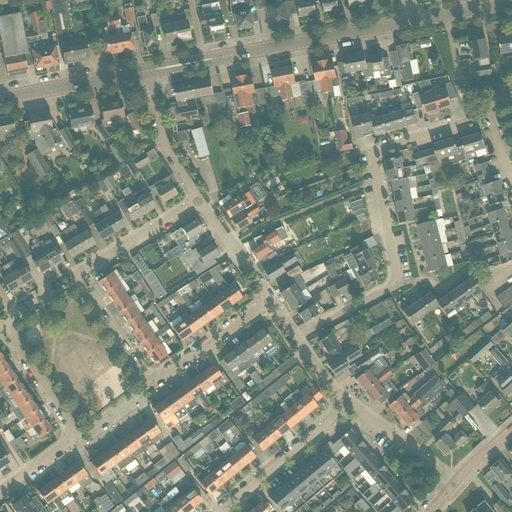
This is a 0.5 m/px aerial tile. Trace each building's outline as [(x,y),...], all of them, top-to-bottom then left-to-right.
[(69,23),(67,13),(64,0),(49,0),(56,39),(63,38),(64,44),(60,45),(64,63),(72,62),(68,43),(70,43),(67,29),(69,23)] [(77,9),(88,7),(86,0),(64,0),(67,13),(69,23),(67,29),(70,43),(68,43),(72,62),(89,59),(87,49),(83,26),(82,27),(81,21),(79,21),(77,9)] [(198,15),(200,25),(207,23),(209,35),(224,32),(223,26),(229,25),(228,17),(225,0),(223,0),(222,0),(218,0),(220,12),(211,13),(211,15),(203,17),(203,14),(198,15)] [(233,0),(231,0),(232,5),(229,5),(231,16),(234,15),(237,29),(244,28),(245,29),(249,28),(250,27),(252,26),(251,20),(257,19),(255,7),(254,8),(250,0),(233,0)] [(254,0),(257,9),(266,8),(269,24),(287,20),(283,3),(282,0),(254,0)] [(295,3),(296,8),(298,17),(314,14),(311,0),(304,0),(304,1),(295,3)] [(319,0),(322,12),(337,10),(335,0),(319,0)] [(124,10),(127,24),(134,22),(132,8),(124,10)] [(135,18),(138,33),(142,33),(145,47),(157,45),(152,25),(147,26),(144,12),(135,13),(136,18),(135,18)] [(175,24),(171,25),(174,40),(175,41),(178,41),(190,38),(184,13),(177,14),(179,23),(175,24)] [(118,17),(112,18),(113,27),(114,26),(116,36),(119,53),(134,50),(132,40),(130,33),(121,35),(119,29),(121,28),(118,17)] [(107,39),(101,40),(102,46),(104,55),(119,53),(116,36),(114,26),(113,27),(112,18),(105,19),(107,27),(105,27),(107,39)] [(35,36),(24,38),(27,54),(32,53),(35,69),(47,67),(38,22),(37,19),(32,20),(35,36)] [(170,19),(159,21),(160,27),(163,26),(164,33),(166,43),(175,41),(174,40),(171,25),(170,19)] [(43,21),(38,22),(47,67),(58,64),(55,46),(49,48),(46,35),(43,21)] [(511,35),(498,38),(501,55),(511,52),(511,35)] [(476,68),(478,76),(488,74),(492,74),(485,40),(470,43),(474,59),(478,59),(480,68),(476,68)] [(19,42),(0,45),(0,76),(24,72),(19,42)] [(397,47),(397,52),(390,53),(393,68),(400,66),(403,82),(413,80),(409,61),(412,61),(409,45),(397,47)] [(354,56),(356,71),(361,71),(364,78),(374,77),(373,72),(370,57),(365,58),(364,54),(354,56)] [(382,55),(370,57),(373,72),(379,71),(380,78),(391,76),(390,69),(388,58),(382,59),(382,55)] [(339,75),(356,71),(354,56),(342,58),(343,62),(337,63),(339,75)] [(322,61),(328,92),(329,99),(335,98),(333,87),(340,86),(338,76),(336,77),(334,64),(330,64),(329,60),(322,61)] [(323,93),(328,92),(322,61),(316,63),(316,67),(313,67),(315,81),(320,80),(323,93)] [(443,66),(434,68),(436,76),(445,74),(443,66)] [(282,69),(287,99),(288,101),(289,108),(295,107),(293,98),(290,84),(295,83),(292,67),(282,69)] [(282,100),(287,99),(282,69),(271,71),(274,87),(269,88),(271,97),(281,96),(282,100)] [(255,92),(252,79),(249,79),(248,75),(241,77),(247,107),(249,116),(254,115),(252,106),(250,93),(255,92)] [(249,116),(247,107),(241,77),(234,78),(235,82),(231,82),(234,96),(237,109),(238,109),(242,128),(251,126),(249,116)] [(192,83),(195,98),(201,97),(202,105),(217,103),(216,102),(215,94),(213,94),(211,80),(192,83)] [(307,93),(308,93),(305,80),(298,82),(302,102),(309,101),(307,93)] [(189,99),(195,98),(192,83),(174,87),(178,107),(190,105),(189,99)] [(442,90),(433,93),(439,111),(447,109),(446,107),(451,106),(450,100),(457,98),(451,83),(440,86),(442,90)] [(439,111),(433,93),(424,95),(423,91),(412,95),(417,110),(423,108),(425,114),(430,112),(430,114),(439,111)] [(315,92),(308,93),(307,93),(309,101),(309,102),(317,100),(315,92)] [(101,121),(101,125),(102,124),(104,128),(114,126),(113,119),(123,117),(120,101),(101,105),(104,120),(101,121)] [(224,101),(216,102),(217,103),(218,112),(226,110),(224,101)] [(196,116),(194,107),(177,110),(179,119),(196,116)] [(68,113),(70,122),(71,129),(94,125),(91,108),(68,113)] [(412,108),(402,111),(407,127),(417,123),(412,108)] [(402,111),(392,114),(396,130),(407,127),(402,111)] [(34,145),(37,150),(40,155),(63,141),(68,150),(76,146),(65,128),(56,133),(53,128),(52,129),(49,112),(42,113),(34,115),(27,116),(27,117),(28,117),(28,122),(24,122),(26,140),(33,139),(34,145)] [(137,129),(141,138),(144,137),(133,113),(127,116),(134,130),(137,129)] [(369,113),(360,116),(365,134),(374,131),(371,121),(371,120),(369,113)] [(392,114),(381,117),(386,133),(396,130),(392,114)] [(15,132),(20,131),(18,121),(13,122),(12,116),(0,118),(0,141),(16,138),(15,132)] [(365,134),(360,116),(351,119),(357,139),(364,137),(363,135),(365,134)] [(381,117),(371,120),(371,121),(374,131),(375,136),(386,133),(381,117)] [(102,124),(101,125),(96,128),(105,143),(111,139),(104,128),(102,124)] [(186,129),(176,132),(179,143),(189,140),(186,129)] [(201,130),(191,133),(198,159),(209,157),(201,130)] [(346,130),(336,132),(339,152),(343,151),(353,150),(351,140),(347,140),(346,130)] [(267,133),(260,137),(265,145),(271,141),(267,133)] [(481,133),(470,137),(475,152),(486,149),(481,133)] [(460,140),(460,141),(464,155),(465,155),(466,160),(476,156),(475,152),(470,137),(460,140)] [(443,142),(447,156),(454,155),(456,161),(458,162),(466,160),(465,155),(464,155),(460,141),(455,142),(453,138),(443,142)] [(431,161),(447,156),(443,142),(432,145),(433,149),(428,151),(431,161)] [(111,146),(108,148),(119,163),(122,161),(111,146)] [(153,148),(132,161),(139,172),(137,169),(149,161),(150,163),(158,157),(153,148)] [(40,155),(37,150),(26,156),(39,179),(50,172),(40,155)] [(385,160),(387,171),(403,168),(400,155),(403,154),(402,151),(391,154),(392,159),(385,160)] [(425,152),(419,153),(422,164),(428,162),(425,152)] [(422,164),(419,153),(413,155),(416,166),(422,164)] [(132,161),(117,170),(121,177),(130,171),(133,176),(139,172),(132,161)] [(474,167),(476,172),(488,168),(486,163),(474,167)] [(389,182),(392,181),(408,178),(404,178),(403,168),(387,171),(389,182)] [(488,168),(476,172),(478,178),(490,174),(488,168)] [(110,175),(104,179),(111,191),(117,188),(113,181),(110,175)] [(170,183),(175,181),(171,175),(160,182),(163,187),(156,191),(163,203),(177,195),(170,183)] [(475,182),(480,198),(502,191),(499,181),(492,183),(490,177),(481,180),(475,182)] [(392,181),(394,192),(410,189),(408,178),(392,181)] [(108,191),(103,181),(88,189),(92,195),(101,191),(102,194),(108,191)] [(144,215),(136,202),(135,202),(127,188),(121,191),(129,206),(124,208),(132,222),(144,215)] [(394,192),(396,203),(412,200),(410,189),(394,192)] [(251,206),(257,202),(250,191),(244,195),(247,199),(241,203),(238,197),(222,207),(229,217),(244,208),(245,209),(251,206)] [(488,201),(492,213),(501,210),(501,209),(499,204),(506,202),(502,191),(480,198),(482,203),(488,201)] [(147,195),(136,202),(144,215),(155,208),(147,195)] [(95,223),(85,208),(86,208),(80,199),(74,202),(77,206),(77,207),(79,211),(89,227),(95,223)] [(396,203),(398,213),(414,210),(412,200),(396,203)] [(60,208),(67,219),(78,212),(72,201),(60,208)] [(99,209),(99,210),(99,209),(113,233),(125,226),(117,213),(111,216),(104,205),(99,209)] [(247,218),(259,211),(255,205),(231,221),(237,231),(250,223),(247,218)] [(99,209),(99,210),(92,214),(98,224),(94,227),(102,240),(113,233),(99,209)] [(487,214),(491,224),(491,225),(506,220),(503,209),(501,209),(501,210),(492,213),(490,213),(487,214)] [(414,210),(398,213),(400,224),(416,221),(414,210)] [(48,215),(42,218),(48,228),(54,225),(48,215)] [(48,228),(42,218),(41,216),(26,226),(33,237),(48,228)] [(173,258),(180,254),(190,248),(197,243),(195,240),(200,238),(198,234),(203,231),(196,219),(181,229),(185,235),(175,242),(177,246),(164,255),(168,262),(173,258)] [(492,228),(494,235),(510,230),(506,220),(491,225),(491,224),(485,226),(486,230),(492,228)] [(417,225),(420,237),(438,232),(435,221),(417,225)] [(74,225),(69,228),(83,251),(94,244),(87,231),(82,234),(79,228),(77,229),(74,225)] [(256,247),(250,251),(257,261),(265,255),(271,252),(269,248),(279,241),(286,237),(284,233),(282,230),(283,230),(282,229),(282,227),(270,232),(270,233),(262,238),(261,236),(253,239),(256,247)] [(83,251),(69,228),(63,231),(69,242),(64,245),(72,258),(83,251)] [(494,235),(498,245),(511,240),(511,237),(510,230),(494,235)] [(14,239),(13,239),(25,258),(31,255),(17,231),(11,235),(14,239)] [(420,237),(423,249),(441,244),(441,243),(447,242),(444,231),(438,232),(420,237)] [(25,258),(13,239),(8,243),(19,262),(25,258)] [(511,240),(498,245),(501,254),(511,250),(511,240)] [(43,241),(37,244),(52,268),(63,261),(52,242),(46,246),(43,241)] [(30,248),(37,259),(32,261),(40,274),(52,268),(37,244),(30,248)] [(202,245),(195,249),(191,252),(196,260),(200,257),(204,264),(210,260),(219,255),(211,244),(204,248),(202,245)] [(423,249),(426,261),(444,256),(441,244),(423,249)] [(349,269),(350,268),(371,258),(366,249),(363,251),(360,245),(349,251),(351,254),(344,257),(349,269)] [(511,250),(501,254),(498,255),(502,265),(511,261),(511,250)] [(263,271),(270,281),(284,272),(283,269),(301,258),(296,251),(263,271)] [(275,252),(267,257),(269,260),(278,256),(275,252)] [(132,259),(144,277),(150,273),(138,254),(132,259)] [(461,257),(462,263),(469,261),(468,255),(461,257)] [(444,256),(426,261),(429,272),(447,268),(444,256)] [(355,278),(358,277),(373,269),(376,268),(371,258),(350,268),(355,278)] [(14,260),(8,264),(21,286),(33,279),(25,266),(20,269),(14,260)] [(21,286),(8,264),(1,268),(6,277),(2,279),(10,293),(21,286)] [(137,271),(132,264),(128,267),(133,274),(137,271)] [(336,276),(334,270),(330,264),(324,267),(330,279),(336,276)] [(223,293),(231,305),(241,298),(242,298),(233,285),(232,285),(233,286),(228,289),(223,281),(218,274),(222,270),(218,265),(208,272),(213,278),(217,286),(222,293),(223,293)] [(287,272),(290,278),(304,271),(301,265),(287,272)] [(373,269),(358,277),(363,287),(364,287),(363,291),(364,292),(373,287),(371,283),(378,280),(373,270),(376,269),(376,268),(373,269)] [(143,281),(137,271),(133,274),(130,275),(137,285),(139,284),(143,281)] [(213,278),(208,272),(204,274),(197,278),(202,285),(209,281),(213,278)] [(99,282),(105,292),(118,284),(111,273),(98,282),(98,283),(99,282)] [(280,293),(286,302),(306,289),(300,280),(297,275),(280,286),(283,291),(280,293)] [(471,278),(462,284),(472,297),(481,291),(471,278)] [(156,279),(148,284),(158,300),(166,295),(156,279)] [(194,280),(187,285),(191,291),(198,286),(194,280)] [(345,280),(339,282),(344,293),(350,290),(345,280)] [(150,292),(143,281),(139,284),(146,294),(150,292)] [(339,282),(333,285),(338,296),(344,293),(339,282)] [(105,292),(112,302),(125,294),(118,284),(105,292)] [(462,284),(454,290),(463,303),(472,297),(462,284)] [(187,285),(176,292),(179,295),(180,297),(185,294),(191,291),(187,285)] [(338,296),(333,285),(327,288),(332,299),(338,296)] [(292,312),(296,309),(311,298),(306,289),(286,302),(292,312)] [(112,302),(119,312),(131,304),(128,299),(135,295),(131,290),(125,294),(112,302)] [(213,300),(221,312),(231,305),(223,293),(222,293),(218,296),(213,290),(209,294),(213,300)] [(454,290),(445,296),(454,310),(463,303),(454,290)] [(501,294),(509,305),(510,307),(511,305),(511,297),(506,290),(501,294)] [(155,298),(150,292),(146,294),(150,301),(155,298)] [(429,293),(420,299),(429,313),(438,307),(438,306),(436,303),(429,293)] [(173,294),(166,298),(169,302),(176,298),(173,294)] [(311,298),(296,309),(299,314),(298,314),(304,324),(318,315),(319,316),(324,314),(316,302),(322,298),(319,294),(313,297),(311,298)] [(509,305),(501,294),(496,298),(504,309),(509,305)] [(445,296),(436,303),(438,306),(438,307),(445,316),(454,310),(445,296)] [(169,302),(166,298),(159,302),(162,307),(169,302)] [(199,301),(211,319),(221,312),(213,300),(207,304),(203,298),(199,301)] [(420,299),(411,306),(421,319),(429,313),(420,299)] [(188,309),(192,314),(193,314),(201,326),(211,319),(199,301),(188,309)] [(381,302),(361,313),(368,326),(384,318),(389,326),(402,318),(394,307),(386,311),(381,302)] [(119,312),(126,323),(138,314),(131,304),(119,312)] [(421,319),(411,306),(402,312),(412,325),(421,319)] [(150,310),(155,318),(159,315),(154,308),(150,310)] [(126,323),(133,333),(145,325),(138,314),(126,323)] [(185,314),(180,317),(191,333),(201,326),(193,314),(192,314),(187,318),(185,314)] [(159,315),(155,318),(160,324),(164,322),(159,315)] [(191,333),(180,317),(170,324),(172,328),(181,341),(182,341),(181,340),(191,333)] [(385,321),(363,333),(367,339),(388,327),(385,321)] [(319,341),(328,355),(339,347),(334,340),(353,328),(349,322),(330,334),(319,341)] [(508,325),(508,324),(501,330),(511,342),(511,330),(507,325),(508,325)] [(133,333),(140,343),(152,335),(145,325),(133,333)] [(140,343),(147,353),(159,345),(155,339),(169,329),(166,325),(152,335),(140,343)] [(252,337),(260,348),(264,353),(274,345),(262,330),(252,337)] [(170,337),(174,344),(178,342),(173,335),(170,337)] [(252,337),(242,344),(250,355),(260,348),(252,337)] [(488,339),(468,357),(473,364),(494,345),(488,339)] [(242,344),(232,352),(245,369),(250,365),(246,359),(250,355),(242,344)] [(159,345),(147,353),(154,363),(153,363),(154,364),(157,362),(160,366),(170,360),(166,355),(159,345)] [(341,357),(328,365),(335,377),(343,371),(346,369),(349,367),(347,364),(361,355),(359,353),(361,351),(358,347),(356,347),(355,345),(342,353),(340,354),(341,357)] [(418,358),(415,360),(423,371),(434,364),(424,350),(416,355),(418,358)] [(495,359),(502,367),(508,362),(498,351),(493,355),(496,358),(495,359)] [(245,369),(232,352),(222,359),(229,369),(225,372),(239,391),(244,387),(236,376),(245,369)] [(369,354),(353,364),(354,364),(358,371),(373,362),(369,354)] [(280,375),(296,362),(293,357),(292,357),(285,362),(276,369),(280,375)] [(0,361),(0,375),(10,369),(3,359),(0,361)] [(213,366),(203,373),(215,389),(216,391),(223,386),(218,380),(221,378),(222,378),(213,365),(212,365),(213,366)] [(362,384),(366,390),(385,374),(390,371),(391,369),(387,365),(382,370),(372,377),(367,370),(357,379),(355,380),(360,386),(362,384)] [(505,368),(488,382),(496,391),(497,391),(501,387),(502,388),(508,396),(511,392),(511,376),(511,375),(505,368)] [(0,390),(4,388),(17,379),(10,369),(0,375),(0,390)] [(385,374),(366,390),(370,395),(368,397),(373,402),(375,400),(375,401),(385,393),(380,386),(389,378),(393,376),(390,371),(385,374)] [(203,373),(193,380),(205,396),(215,389),(203,373)] [(271,373),(266,377),(270,382),(275,378),(271,373)] [(286,374),(279,379),(283,384),(289,379),(286,374)] [(397,399),(389,406),(398,416),(427,392),(439,382),(434,376),(413,394),(414,396),(410,400),(404,393),(399,397),(397,399)] [(270,382),(266,377),(259,382),(258,381),(255,383),(260,390),(270,382)] [(4,388),(11,398),(24,389),(17,379),(4,388)] [(279,379),(270,386),(275,392),(284,385),(283,384),(279,379)] [(184,387),(183,387),(192,399),(197,396),(205,406),(209,403),(205,397),(205,396),(193,380),(188,383),(187,382),(183,385),(184,387)] [(427,392),(398,416),(408,427),(415,421),(418,419),(417,419),(424,413),(420,409),(424,406),(423,406),(432,398),(444,388),(443,387),(439,382),(427,392)] [(478,404),(481,407),(488,414),(500,403),(491,393),(490,394),(482,385),(477,390),(484,398),(478,404)] [(270,386),(261,394),(266,400),(275,392),(270,386)] [(177,389),(172,393),(187,414),(188,415),(192,412),(190,410),(196,405),(192,400),(192,399),(183,387),(178,391),(177,389)] [(297,389),(291,394),(307,414),(316,406),(317,406),(314,403),(322,397),(314,388),(303,397),(297,389)] [(18,408),(31,399),(24,389),(11,398),(6,401),(10,407),(9,408),(8,410),(10,413),(18,408)] [(245,391),(241,394),(246,401),(250,398),(245,391)] [(164,401),(163,401),(175,418),(177,420),(187,414),(172,393),(163,400),(164,401)] [(261,394),(251,401),(255,405),(255,406),(256,407),(266,400),(261,394)] [(282,402),(288,409),(298,421),(307,414),(291,394),(282,402)] [(462,394),(451,404),(463,417),(474,407),(462,394)] [(229,408),(229,409),(232,413),(244,403),(239,396),(227,405),(229,408)] [(18,408),(25,418),(37,410),(31,399),(18,408)] [(175,418),(163,401),(153,409),(153,408),(153,409),(165,425),(175,418)] [(245,406),(242,409),(245,412),(246,413),(255,406),(255,405),(251,401),(245,406)] [(281,407),(276,412),(279,416),(279,417),(289,428),(298,421),(288,409),(282,402),(279,405),(281,407)] [(232,413),(229,409),(222,414),(225,418),(232,413)] [(239,417),(245,412),(242,409),(236,414),(239,417)] [(25,418),(32,428),(44,420),(37,410),(25,418)] [(263,415),(270,424),(280,436),(289,428),(279,417),(279,416),(276,412),(275,411),(270,415),(266,412),(263,415)] [(216,419),(210,424),(213,428),(219,423),(216,419)] [(238,432),(228,419),(216,429),(221,435),(226,442),(238,432)] [(254,424),(261,432),(271,444),(280,436),(270,424),(266,427),(260,419),(254,424)] [(437,430),(442,435),(452,425),(447,419),(437,430)] [(44,420),(32,428),(35,434),(31,437),(34,442),(52,430),(52,429),(51,430),(44,420)] [(151,420),(141,427),(153,444),(164,437),(157,428),(151,420),(150,420),(151,420)] [(206,433),(213,428),(210,424),(200,431),(203,435),(206,433)] [(141,427),(131,435),(140,447),(143,450),(143,451),(153,444),(141,427)] [(203,435),(200,431),(198,429),(188,437),(193,443),(203,435)] [(221,435),(216,429),(210,434),(214,440),(221,435)] [(344,446),(349,453),(361,442),(357,437),(357,438),(350,430),(351,430),(350,429),(332,445),(329,442),(323,446),(332,456),(344,446)] [(271,444),(261,432),(252,439),(262,452),(262,451),(271,444)] [(436,445),(447,456),(456,447),(457,448),(468,438),(461,432),(451,441),(446,435),(436,445)] [(10,435),(5,438),(9,444),(13,441),(14,440),(10,435)] [(131,435),(121,442),(130,454),(133,458),(143,450),(140,447),(131,435)] [(172,439),(181,452),(187,448),(177,435),(172,439)] [(207,436),(198,444),(201,447),(200,447),(202,449),(211,442),(207,436)] [(19,437),(10,444),(17,454),(26,447),(21,439),(19,437)] [(121,442),(111,449),(124,467),(134,460),(133,458),(130,454),(121,442)] [(163,458),(167,463),(179,454),(170,442),(163,447),(167,452),(162,456),(163,458)] [(240,442),(232,449),(236,453),(246,464),(254,457),(254,458),(255,457),(242,442),(240,442)] [(342,469),(347,475),(371,454),(365,447),(365,446),(361,442),(349,453),(354,459),(342,469)] [(198,444),(188,451),(191,454),(200,447),(201,447),(198,444)] [(222,455),(226,461),(227,460),(236,472),(246,464),(236,453),(232,449),(231,448),(222,455)] [(111,449),(101,456),(110,469),(115,465),(119,471),(124,467),(111,449)] [(0,468),(9,463),(1,450),(0,450),(0,468)] [(191,454),(188,451),(177,460),(186,472),(190,468),(184,461),(191,455),(191,454)] [(324,451),(306,467),(323,488),(342,472),(324,451)] [(364,470),(370,477),(382,466),(378,461),(378,462),(371,454),(347,475),(352,480),(364,470)] [(105,483),(109,481),(115,476),(110,469),(101,456),(91,463),(105,483)] [(167,463),(163,458),(153,465),(157,471),(167,463)] [(218,468),(227,480),(236,472),(227,460),(226,461),(221,465),(216,458),(212,461),(218,468)] [(511,485),(511,486),(511,473),(501,460),(490,469),(502,482),(507,489),(511,485)] [(78,463),(68,470),(77,483),(82,489),(92,482),(78,462),(78,463)] [(174,462),(162,471),(167,477),(166,477),(169,480),(181,471),(174,462)] [(203,469),(208,476),(218,487),(227,480),(218,468),(212,473),(207,466),(203,469)] [(361,495),(366,501),(392,478),(386,471),(386,470),(382,466),(370,477),(375,483),(361,495)] [(306,467),(287,482),(305,504),(323,488),(306,467)] [(68,470),(58,477),(67,490),(68,490),(77,483),(68,470)] [(151,470),(145,475),(148,479),(154,474),(151,470)] [(167,477),(162,471),(155,477),(159,483),(166,477),(167,477)] [(134,480),(135,482),(138,486),(148,479),(145,475),(143,472),(134,480)] [(218,487),(208,476),(203,480),(198,474),(194,477),(199,483),(209,495),(218,487)] [(58,477),(48,484),(60,501),(70,494),(68,490),(67,490),(58,477)] [(385,494),(391,501),(403,490),(399,485),(399,486),(392,478),(366,501),(371,507),(385,494)] [(153,479),(143,486),(146,490),(156,482),(153,479)] [(135,482),(125,490),(128,494),(138,486),(135,482)] [(294,511),(305,504),(287,482),(268,498),(280,511),(294,511)] [(511,504),(511,501),(510,499),(498,482),(492,487),(507,508),(511,504)] [(60,501),(48,484),(38,492),(38,491),(38,492),(47,505),(52,501),(60,511),(65,508),(60,501)] [(143,486),(135,493),(138,497),(146,490),(143,486)] [(202,501),(195,493),(192,489),(188,492),(184,488),(179,492),(193,508),(201,501),(202,501)] [(403,490),(391,501),(396,507),(390,511),(402,511),(414,502),(414,501),(413,502),(407,495),(407,494),(403,490)] [(179,492),(170,499),(180,511),(187,511),(193,508),(179,492)] [(118,493),(111,498),(116,504),(122,499),(118,493)] [(138,497),(135,493),(128,498),(131,502),(138,497)] [(91,501),(95,508),(98,511),(105,511),(113,506),(105,494),(98,499),(97,497),(91,501)] [(158,504),(165,511),(164,511),(180,511),(170,499),(167,495),(161,500),(162,500),(158,504)] [(46,511),(35,496),(29,501),(25,496),(18,501),(17,499),(12,503),(13,505),(11,506),(15,511),(46,511)] [(355,505),(361,511),(371,511),(361,500),(355,505)] [(511,511),(500,500),(494,506),(499,511),(511,511)] [(270,511),(268,510),(262,502),(261,502),(262,502),(257,506),(256,505),(252,508),(253,510),(252,510),(253,511),(270,511)] [(493,511),(485,502),(479,507),(478,507),(474,510),(474,511),(472,511),(493,511)]
